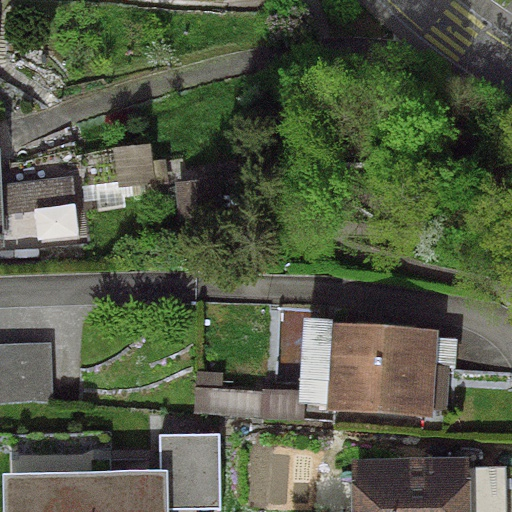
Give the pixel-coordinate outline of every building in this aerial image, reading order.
[(0,146),(0,246),(76,242),(73,179),(2,183),(0,146)] [(333,319),(305,317),(300,390),(300,400),(305,400),(329,401),(328,410),(433,417),(438,330),(333,324),(333,319)] [(51,341),(0,342),(0,401),(53,400),(51,341)] [(300,390),(196,387),(195,414),(305,417),(305,400),(300,400),(300,390)] [(220,432),(159,433),(160,470),(168,469),(169,510),(221,510),(220,432)] [(469,457),(352,459),(352,511),(507,511),(507,466),(470,467),(469,457)] [(160,470),(3,473),(3,511),(168,511),(169,510),(168,469),(160,470)]
